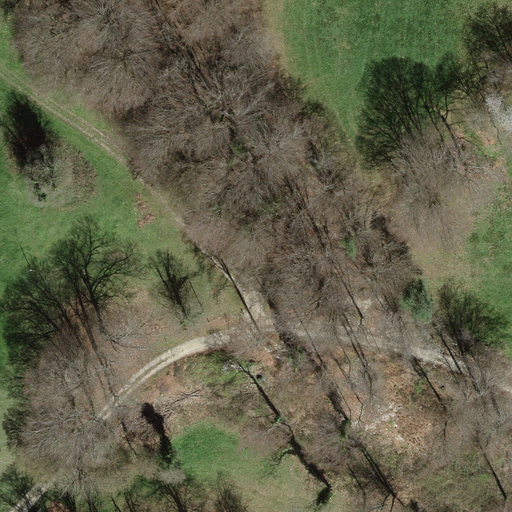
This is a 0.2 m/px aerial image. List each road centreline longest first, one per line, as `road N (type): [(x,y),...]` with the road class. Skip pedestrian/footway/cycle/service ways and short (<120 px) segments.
road 1 (track): [(511,374),(464,352),(392,331),(321,323),(248,294),(149,187)]
road 2 (track): [(321,323),(225,355),(86,440),(13,511)]
